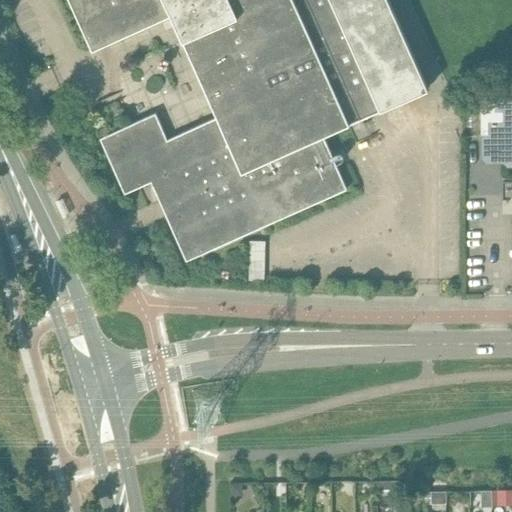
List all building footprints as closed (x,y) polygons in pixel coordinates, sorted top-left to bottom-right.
[(323,136),(362,119),(428,89),(388,0),(70,0),(92,50),(172,14),(217,117),(167,139),(156,113),(100,137),(124,193),(151,181),(186,260),(347,188),(323,136)] [(511,84),(500,84),(497,87),(497,100),(488,100),(480,108),(481,156),(488,163),(503,163),(507,167),(511,167),(511,84)] [(230,482),(230,494),(242,494),(242,482),(230,482)] [(511,491),(497,492),(497,505),(511,504),(511,491)] [(492,505),(492,492),(481,492),(481,505),(492,505)]
